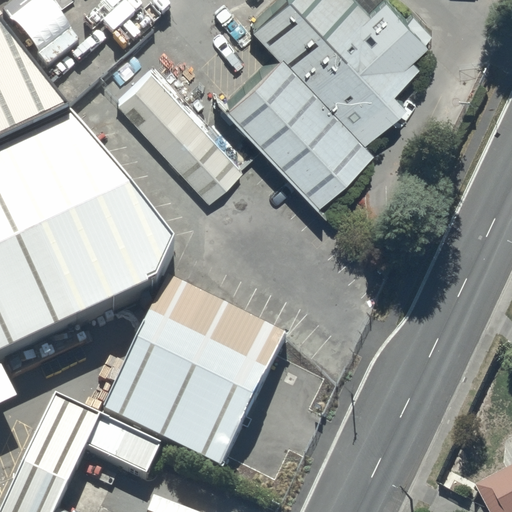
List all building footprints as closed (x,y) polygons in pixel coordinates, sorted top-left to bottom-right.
[(281,0),(253,27),(280,55),(363,142),(403,104),(390,90),(418,64),(412,57),(428,42),(387,0),(379,0),(369,10),(358,0),(281,0)] [(0,35),(0,149),(65,121),(0,35)] [(363,142),(280,55),(225,107),(317,202),(371,150),(363,142)] [(243,171),(150,72),(117,103),(211,201),(243,171)] [(0,149),(0,354),(143,288),(174,248),(65,121),(0,149)] [(278,347),(149,285),(91,405),(220,467),(278,347)] [(159,446),(48,392),(0,490),(0,511),(53,511),(87,443),(147,472),(159,446)] [(511,511),(511,473),(478,492),(489,511),(511,511)]
